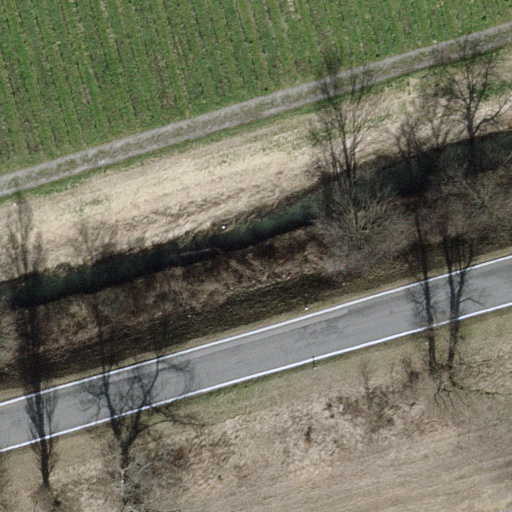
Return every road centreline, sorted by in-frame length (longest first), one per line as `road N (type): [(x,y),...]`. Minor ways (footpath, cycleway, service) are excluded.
road 1 (track): [(511,39),(0,191)]
road 2 (unclassified): [(511,282),(0,430)]
